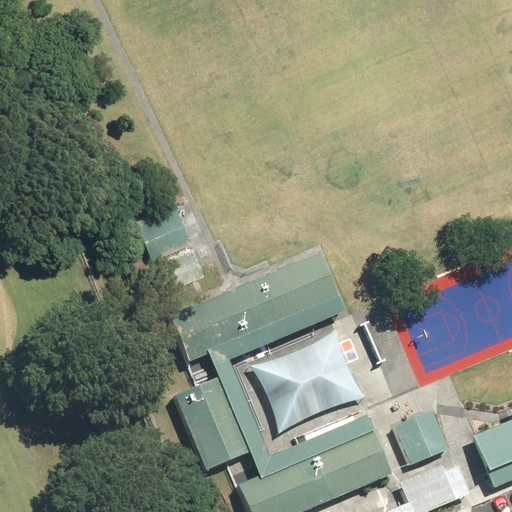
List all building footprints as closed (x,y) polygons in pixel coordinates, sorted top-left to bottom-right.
[(179,183),(136,200),(156,251),(199,233),(179,183)] [(313,244),(172,301),(191,348),(332,291),(313,244)] [(339,320),(246,357),(275,429),(369,392),(339,320)] [(249,447),(218,370),(169,389),(201,467),(249,447)] [(371,417),(239,470),(256,511),(289,511),(393,471),(371,417)] [(511,421),(477,436),(495,482),(511,475),(511,421)] [(407,505),(409,511),(434,511),(468,497),(456,471),(444,477),(441,470),(399,488),(407,505)]
